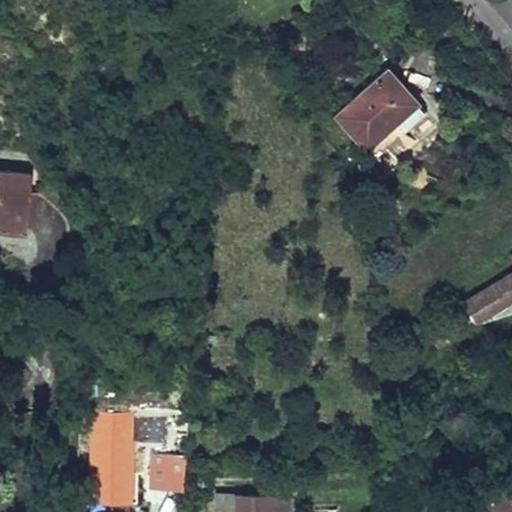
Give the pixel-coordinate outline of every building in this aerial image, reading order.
[(418,101),(387,67),(334,115),(365,149),(418,101)] [(426,111),(418,101),(365,149),(373,158),(426,111)] [(0,224),(25,227),(31,175),(0,172),(0,224)] [(511,273),(467,301),(477,318),(511,296),(511,273)] [(94,417),(92,443),(91,468),(89,511),(127,511),(128,499),(129,471),(132,413),(100,412),(100,418),(94,417)] [(136,415),(135,441),(167,442),(168,416),(136,415)] [(76,468),(91,468),(92,443),(78,443),(76,468)] [(182,487),(183,477),(185,454),(149,452),(147,485),(182,487)] [(134,499),(136,471),(129,471),(128,499),(134,499)] [(182,487),(207,488),(208,478),(183,477),(182,487)] [(266,496),(287,497),(287,482),(267,481),(266,496)] [(511,511),(510,511),(511,509),(511,503),(497,490),(438,492),(438,511),(511,511)] [(217,495),(216,511),(286,511),(287,497),(266,496),(217,495)]
